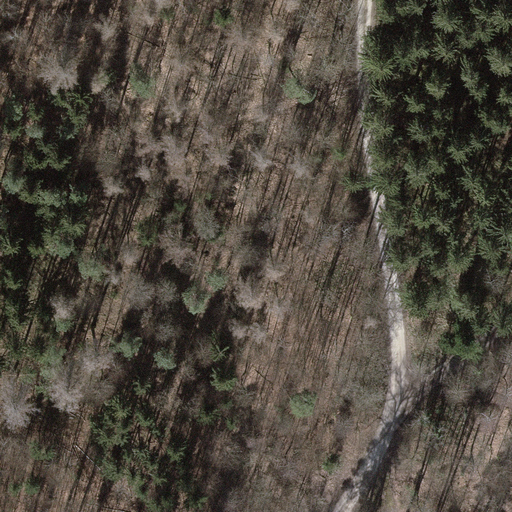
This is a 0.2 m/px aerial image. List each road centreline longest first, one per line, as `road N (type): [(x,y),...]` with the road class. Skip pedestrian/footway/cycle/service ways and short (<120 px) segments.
road 1 (track): [(399,408),(368,153),(379,0)]
road 2 (track): [(399,408),(511,311)]
road 3 (track): [(399,408),(336,511)]
